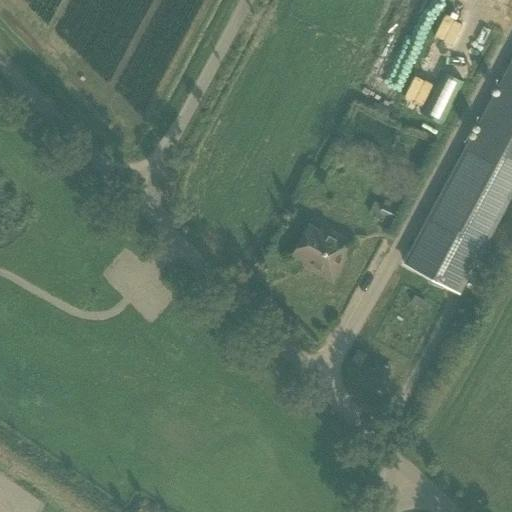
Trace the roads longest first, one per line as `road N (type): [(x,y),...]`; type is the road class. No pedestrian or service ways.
road 1 (unclassified): [(398,462),(139,197)]
road 2 (unclassified): [(139,197),(244,0)]
road 3 (unclassified): [(139,197),(0,59)]
